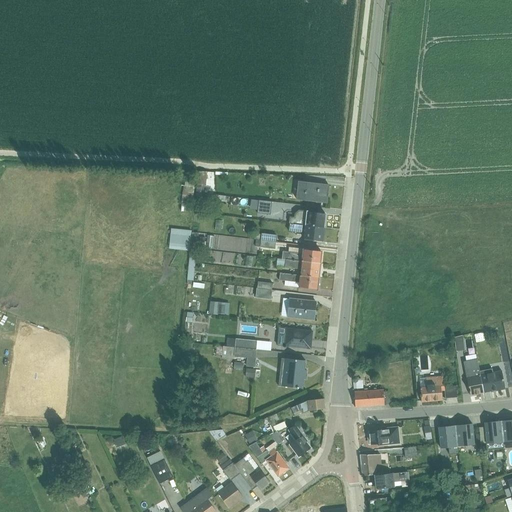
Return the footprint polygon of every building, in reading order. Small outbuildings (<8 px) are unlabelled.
[(199,171),(196,193),(204,194),(206,177),(219,178),(219,179),(227,179),(227,174),(210,173),(210,172),(206,172),(199,171)] [(180,213),(191,214),(194,188),(193,188),(194,179),(185,178),(184,192),(182,192),(180,213)] [(298,182),(296,200),(317,202),(318,199),(327,200),(328,186),(329,186),(298,182)] [(204,194),(196,193),(194,212),(203,213),(204,201),(201,201),(201,199),(225,202),(225,196),(204,194)] [(270,215),(272,202),(259,200),(257,213),(270,215)] [(289,223),(324,227),(325,214),(298,211),(295,214),(294,218),(290,217),(289,223)] [(322,241),(324,227),(289,223),(288,231),(304,233),(303,241),(314,242),(314,240),(322,241)] [(190,249),(191,233),(191,231),(171,229),(169,249),(189,251),(190,249)] [(190,249),(197,250),(198,233),(191,233),(190,249)] [(276,242),(277,235),(261,234),(261,235),(255,234),(254,240),(256,240),(276,242)] [(275,249),(276,242),(256,240),(255,247),(275,249)] [(189,251),(189,263),(195,263),(197,250),(190,249),(189,251)] [(286,260),(320,264),(321,252),(289,249),(288,252),(283,251),(282,260),(285,260),(286,260)] [(284,267),(285,260),(282,260),(277,259),(276,266),(284,267)] [(318,278),(320,264),(286,260),(285,260),(284,267),(301,269),(300,276),(318,278)] [(187,281),(194,282),(195,263),(189,263),(187,281)] [(318,278),(300,276),(280,273),(279,280),(285,281),(284,286),(317,290),(318,278)] [(258,282),(257,289),(271,291),(272,284),(258,282)] [(257,289),(256,289),(255,298),(271,300),(272,291),(271,291),(257,289)] [(283,299),(281,316),(314,320),(316,302),(283,299)] [(210,302),(209,314),(218,315),(218,314),(228,315),(229,306),(225,305),(225,303),(210,302)] [(312,332),(279,328),(278,346),(283,346),(282,346),(311,349),(312,332)] [(485,340),(483,333),(475,335),(476,343),(485,340)] [(464,350),(462,336),(454,338),(456,351),(464,350)] [(227,347),(257,350),(257,341),(227,338),(227,347)] [(193,344),(183,342),(181,359),(187,360),(188,355),(192,355),(192,353),(194,353),(194,348),(192,348),(193,344)] [(255,367),(257,350),(227,347),(223,347),(217,347),(216,355),(222,356),(222,358),(234,359),(234,357),(247,358),(246,367),(255,367)] [(484,393),(479,372),(476,354),(465,357),(466,361),(463,362),(470,396),(484,393)] [(281,359),(278,386),(302,389),(303,380),(306,380),(307,371),(304,370),(305,361),(281,359)] [(256,370),(246,369),(246,377),(255,378),(256,370)] [(479,372),(484,393),(505,389),(502,371),(493,373),(492,369),(479,372)] [(426,378),(420,379),(420,395),(420,397),(421,402),(442,400),(442,399),(457,398),(457,386),(444,387),(443,376),(426,378)] [(353,381),(354,389),(363,388),(362,381),(353,381)] [(355,408),(384,406),(383,390),(354,392),(355,408)] [(308,411),(324,409),(323,399),(307,401),(291,409),(295,417),(308,411)] [(267,418),(269,423),(274,434),(276,433),(286,427),(284,422),(276,426),(274,422),(279,420),(276,414),(267,418)] [(502,429),(503,443),(511,441),(511,420),(511,418),(501,419),(502,429)] [(486,444),(503,443),(502,429),(501,419),(491,420),(491,422),(484,423),(486,444)] [(426,440),(428,440),(429,444),(433,444),(428,421),(424,422),(425,427),(425,428),(426,440)] [(266,437),(270,435),(274,434),(269,423),(265,424),(266,427),(262,429),(266,437)] [(455,424),(457,447),(474,445),(472,424),(466,425),(465,423),(455,424)] [(440,448),(457,447),(455,424),(445,425),(445,427),(438,428),(440,448)] [(288,431),(291,434),(286,438),(290,444),(289,444),(299,457),(310,449),(306,443),(307,442),(295,426),(288,431)] [(399,445),(398,428),(384,429),(384,428),(376,429),(376,431),(369,432),(370,436),(368,437),(369,444),(370,444),(371,445),(377,444),(377,446),(399,445)] [(209,431),(216,441),(226,435),(222,430),(209,431)] [(243,436),(248,444),(256,439),(251,431),(243,436)] [(270,435),(275,442),(278,445),(283,442),(276,433),(274,434),(270,435)] [(122,436),(114,440),(118,448),(126,445),(122,436)] [(278,445),(275,442),(266,449),(263,446),(260,449),(256,443),(249,446),(262,464),(266,460),(278,477),(289,469),(275,450),(279,447),(278,445)] [(72,444),(68,446),(69,448),(68,449),(71,456),(77,453),(72,444)] [(416,448),(405,449),(406,458),(417,457),(417,456),(421,455),(420,450),(416,451),(416,448)] [(160,452),(147,458),(160,484),(173,477),(160,452)] [(228,460),(223,453),(216,458),(221,465),(228,460)] [(177,456),(181,463),(185,461),(181,454),(177,456)] [(380,455),(360,455),(362,476),(388,473),(387,464),(381,464),(380,455)] [(234,465),(230,459),(220,467),(230,480),(240,474),(234,465)] [(234,465),(240,474),(252,490),(257,486),(260,490),(270,483),(252,459),(247,463),(243,459),(234,465)] [(376,489),(395,487),(394,483),(409,481),(408,473),(408,472),(391,474),(375,476),(375,481),(374,481),(375,488),(376,488),(376,489)] [(424,476),(410,481),(412,487),(433,481),(431,475),(424,477),(424,476)] [(231,482),(217,493),(229,508),(243,497),(231,482)] [(84,499),(90,496),(85,485),(79,488),(84,499)] [(412,489),(392,492),(393,499),(414,495),(412,489)] [(182,511),(216,511),(207,500),(212,496),(208,491),(194,501),(182,511)] [(490,496),(485,498),(487,504),(493,502),(490,496)] [(386,499),(369,500),(370,511),(381,511),(393,511),(393,506),(387,506),(386,499)] [(415,501),(406,503),(408,511),(417,511),(417,508),(416,508),(415,505),(416,505),(415,501)]
